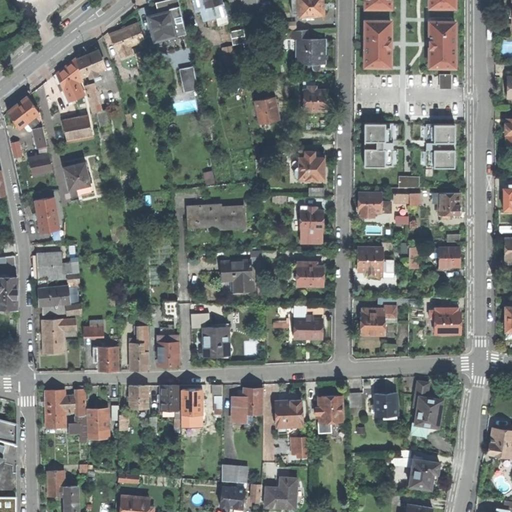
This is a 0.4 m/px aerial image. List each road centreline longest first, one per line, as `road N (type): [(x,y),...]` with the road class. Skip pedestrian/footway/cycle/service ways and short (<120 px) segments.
road 1 (residential): [(341,369),(344,0)]
road 2 (residential): [(481,362),(480,0)]
road 3 (residential): [(26,381),(341,369)]
road 4 (residential): [(26,381),(24,245),(0,133)]
road 5 (residential): [(460,511),(481,362)]
road 6 (secondary): [(113,0),(0,91)]
road 7 (residential): [(341,369),(481,362)]
road 8 (residential): [(26,511),(26,381)]
